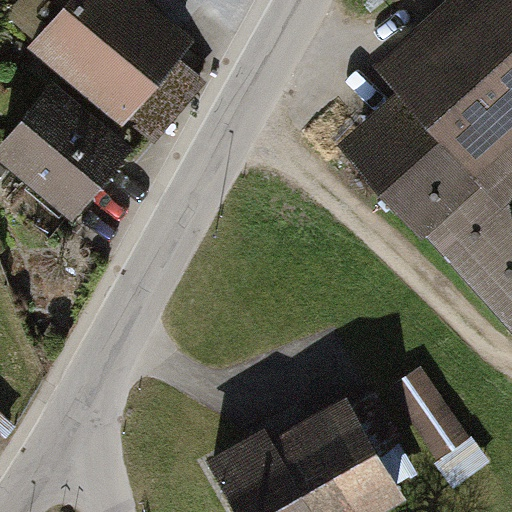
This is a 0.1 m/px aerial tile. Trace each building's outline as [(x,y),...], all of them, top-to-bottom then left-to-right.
[(20,0),(11,10),(41,37),(38,41),(155,143),(210,79),(188,60),(200,47),(145,0),(20,0)] [(410,89),(345,146),(511,336),(511,205),(506,198),(511,192),(511,0),(450,0),(383,59),(410,89)] [(53,92),(0,155),(79,220),(132,157),(53,92)] [(423,364),(389,386),(454,482),(487,460),(423,364)] [(217,460),(245,511),(383,511),(408,499),(348,389),(217,460)]
